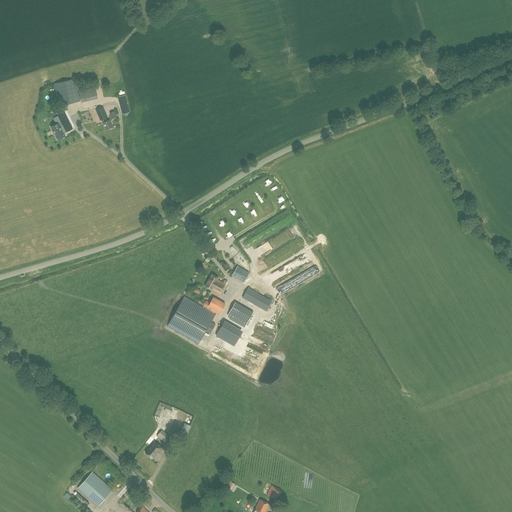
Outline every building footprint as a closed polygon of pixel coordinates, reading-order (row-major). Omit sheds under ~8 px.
[(59,105),(80,101),(75,79),(54,83),(59,105)] [(97,98),(96,87),(79,90),(82,101),(97,98)] [(122,114),(129,112),(125,95),(118,97),(122,114)] [(106,130),(113,127),(110,120),(105,122),(103,118),(106,117),(102,107),(97,109),(101,119),(102,119),(106,130)] [(59,119),(62,124),(60,125),(58,123),(56,124),(50,127),(51,127),(57,140),(65,136),(63,132),(64,132),(65,131),(66,132),(73,128),(65,112),(59,115),(58,116),(59,119)] [(288,267),(291,265),(293,270),(300,266),(296,259),(287,264),(288,267)] [(205,272),(211,265),(208,262),(205,264),(206,265),(202,269),(205,272)] [(244,282),(250,273),(238,266),(233,275),(244,282)] [(220,293),(225,284),(217,279),(218,277),(212,274),(205,285),(211,289),(212,289),(220,293)] [(248,287),(243,297),(266,311),(272,301),(250,288),(250,287),(249,286),(248,287)] [(203,307),(195,302),(184,296),(177,309),(168,326),(198,343),(205,331),(209,334),(215,324),(211,322),(216,313),(219,315),(225,304),(213,297),(209,303),(206,301),(203,307)] [(228,315),(234,319),(245,326),(253,313),(235,303),(228,315)] [(217,333),(235,343),(241,332),(224,322),(217,333)] [(176,418),(184,422),(188,415),(180,410),(176,418)] [(184,441),(191,426),(185,424),(179,438),(184,441)] [(162,430),(157,435),(165,442),(170,437),(162,430)] [(163,448),(155,441),(145,452),(152,458),(157,453),(158,453),(163,448)] [(112,489),(92,472),(78,488),(98,506),(112,489)] [(226,487),(230,490),(234,484),(230,481),(226,487)] [(277,499),(281,490),(272,485),(267,495),(277,499)] [(119,495),(122,498),(130,490),(128,487),(119,495)] [(264,511),(269,503),(260,499),(253,511),(264,511)]
